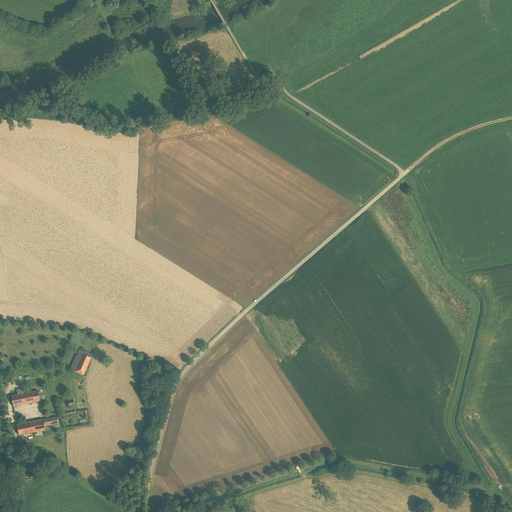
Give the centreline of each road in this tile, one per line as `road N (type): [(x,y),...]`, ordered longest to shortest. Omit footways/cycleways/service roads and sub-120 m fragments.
road 1 (unclassified): [(149,511),(147,484),(176,381),(403,174),(272,75),(257,77),(210,0)]
road 2 (track): [(161,511),(329,460),(495,487)]
road 3 (track): [(132,511),(13,433),(0,362)]
road 4 (track): [(511,118),(457,135),(403,174)]
